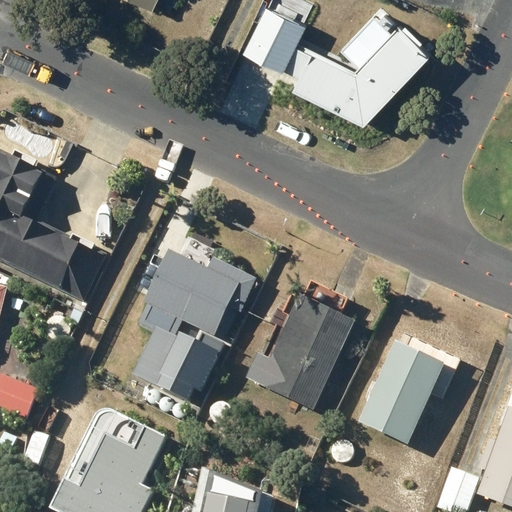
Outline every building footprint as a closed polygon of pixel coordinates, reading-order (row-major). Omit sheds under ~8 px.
[(319,47),(324,52),(298,82),(341,119),(399,53),(397,51),(405,42),(359,2),(319,47)] [(0,255),(83,298),(107,251),(34,213),(54,173),(0,145),(0,255)] [(143,295),(214,332),(229,303),(239,308),(256,275),(213,253),(207,264),(169,244),(143,295)] [(256,347),(244,373),(312,404),(354,313),(300,288),(270,354),(256,347)] [(73,304),(67,315),(76,320),(82,309),(73,304)] [(395,334),(358,416),(407,438),(444,356),(395,334)] [(0,371),(0,405),(25,417),(38,387),(0,370),(0,371)] [(511,404),(506,402),(476,489),(511,501),(511,404)] [(174,437),(109,404),(58,507),(68,511),(152,511),(164,489),(151,482),(174,437)] [(449,463),(436,502),(466,511),(479,473),(449,463)] [(245,511),(250,495),(204,485),(198,510),(191,509),(190,511),(245,511)]
